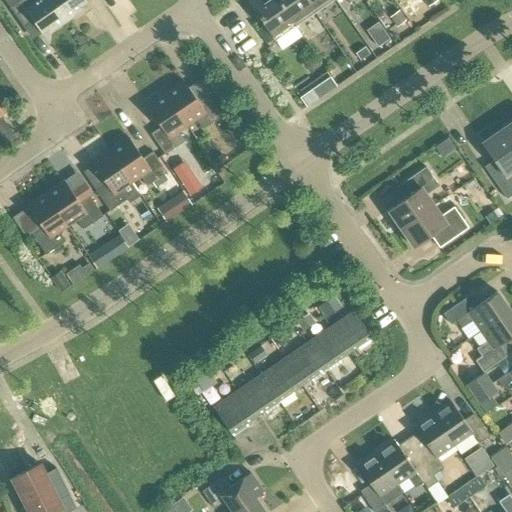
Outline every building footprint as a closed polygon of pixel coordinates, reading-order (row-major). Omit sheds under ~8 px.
[(32,21),(41,33),(49,28),(51,32),(66,21),(51,0),(4,0),(23,27),(32,21)] [(51,0),(66,21),(81,11),(79,7),(87,2),(85,0),(51,0)] [(246,0),(274,40),(294,26),(276,0),(268,0),(262,4),(259,0),(246,0)] [(276,0),(294,26),(314,13),(305,0),(276,0)] [(305,0),(314,13),(332,0),(305,0)] [(388,15),(395,26),(405,19),(398,9),(388,15)] [(378,22),(366,31),(378,47),(389,39),(378,22)] [(267,44),(273,39),(264,26),(258,31),(267,44)] [(298,92),(307,106),(334,87),(326,76),(325,74),(299,91),(298,92)] [(165,93),(187,126),(196,120),(202,129),(222,116),(207,95),(197,102),(183,80),(165,93)] [(151,133),(165,154),(184,141),(178,132),(187,126),(165,93),(146,105),(161,127),(151,133)] [(511,121),(502,129),(511,144),(511,121)] [(511,144),(502,129),(482,143),(494,160),(484,167),(506,199),(511,194),(511,144)] [(109,149),(132,182),(140,177),(147,186),(166,173),(152,152),(142,158),(128,137),(109,149)] [(132,183),(109,149),(91,162),(106,183),(95,190),(109,211),(126,200),(128,203),(140,195),(131,183),(132,183)] [(212,158),(216,165),(226,159),(221,152),(212,158)] [(201,187),(184,159),(171,167),(189,195),(201,187)] [(387,211),(400,229),(433,206),(426,195),(439,186),(426,167),(397,187),(404,199),(387,211)] [(45,193),(68,226),(76,220),(83,229),(103,216),(88,195),(78,202),(64,180),(45,193)] [(178,212),(190,204),(180,188),(168,197),(178,212)] [(31,233),(46,254),(65,241),(59,232),(68,226),(45,193),(27,205),(42,227),(31,233)] [(430,235),(439,248),(468,228),(453,207),(440,216),(433,206),(400,229),(413,247),(430,235)] [(484,215),(490,223),(500,216),(494,208),(484,215)] [(112,258),(128,247),(122,239),(106,250),(112,257),(112,258)] [(93,271),(88,263),(80,268),(86,276),(93,271)] [(61,292),(69,285),(62,275),(53,281),(61,292)] [(479,331),(509,310),(496,292),(473,308),(466,297),(442,314),(450,325),(456,320),(461,328),(472,320),(479,331)] [(317,306),(325,318),(342,307),(334,295),(317,306)] [(475,361),(483,372),(506,356),(498,345),(511,335),(511,314),(509,310),(479,331),(487,341),(476,349),(481,356),(475,361)] [(354,311),(330,327),(348,353),(357,347),(359,351),(374,341),(354,311)] [(296,322),(302,331),(315,322),(308,313),(296,322)] [(330,327),(307,343),(327,373),(341,363),(339,359),(348,353),(330,327)] [(281,332),(272,339),(279,348),(288,341),(282,332),(281,332)] [(307,343),(284,359),(301,385),(310,379),(313,383),(327,373),(307,343)] [(248,353),(254,362),(266,354),(260,345),(248,353)] [(284,359),(260,375),(281,405),(295,395),(292,391),(301,385),(284,359)] [(511,369),(497,380),(502,388),(511,381),(511,369)] [(210,373),(209,372),(196,381),(197,382),(203,391),(216,382),(210,373)] [(466,385),(479,403),(497,392),(484,373),(466,385)] [(260,375),(237,391),(255,417),(264,411),(266,414),(281,405),(260,375)] [(213,407),(234,437),(249,427),(246,423),(255,417),(237,391),(213,407)] [(450,401),(432,414),(454,445),(472,433),(479,443),(489,436),(476,416),(465,423),(450,401)] [(429,448),(419,455),(433,475),(443,468),(436,457),(454,445),(432,414),(414,426),(429,448)] [(375,453),(397,484),(408,477),(415,487),(422,482),(427,489),(437,482),(433,475),(419,455),(409,462),(394,440),(375,453)] [(511,443),(496,451),(504,472),(511,468),(511,443)] [(362,494),(374,511),(378,511),(386,507),(379,497),(397,484),(375,453),(357,465),(372,487),(362,494)] [(488,457),(472,468),(478,477),(494,465),(488,457)] [(20,509),(21,511),(50,511),(61,507),(63,511),(68,511),(76,508),(59,475),(48,481),(40,464),(11,478),(26,507),(20,509)] [(224,501),(232,511),(231,511),(232,511),(254,497),(255,497),(263,491),(250,473),(228,488),(221,477),(202,491),(214,509),(224,501)] [(476,475),(463,484),(470,494),(483,485),(476,475)] [(450,507),(470,494),(463,484),(444,497),(450,507)] [(511,511),(511,499),(509,494),(498,501),(505,511),(511,511)] [(265,511),(255,497),(254,497),(232,511),(231,511),(232,511),(231,511),(265,511)]
